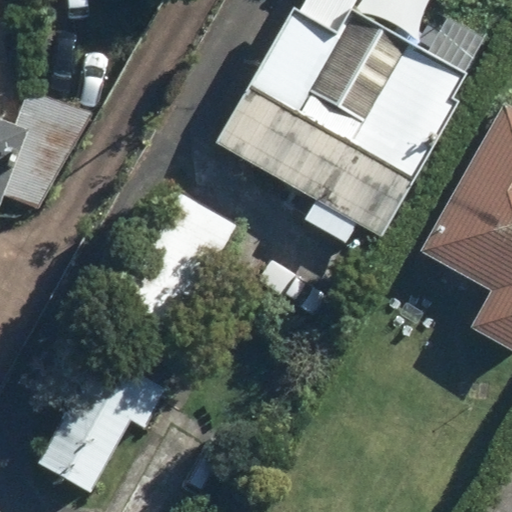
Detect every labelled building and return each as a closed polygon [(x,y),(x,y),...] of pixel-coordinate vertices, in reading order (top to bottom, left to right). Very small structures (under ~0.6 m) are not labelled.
[(298,0),(216,139),(316,198),(304,218),(353,247),(364,227),(390,242),(488,76),(429,41),(452,0),(298,0)] [(25,88),(14,120),(0,115),(0,94),(9,66),(0,62),(0,207),(15,213),(18,204),(46,213),(81,106),(25,88)] [(511,102),(421,252),(486,291),(469,320),(511,345),(511,102)] [(246,215),(173,181),(116,301),(190,336),(246,215)] [(34,468),(98,496),(129,425),(153,436),(176,385),(88,346),(34,468)]
